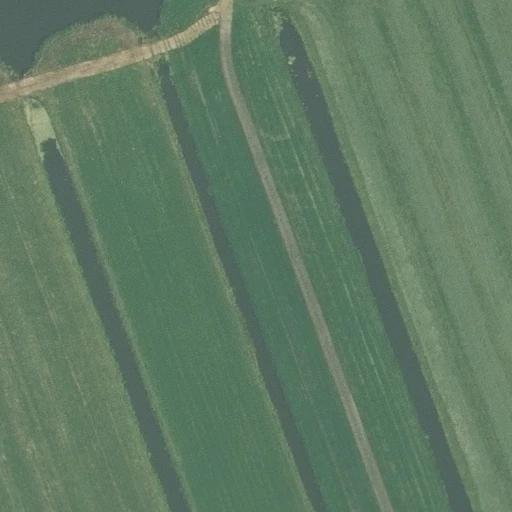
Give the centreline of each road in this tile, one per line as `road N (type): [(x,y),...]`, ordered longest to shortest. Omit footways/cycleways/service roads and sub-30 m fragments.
road 1 (track): [(389,511),(228,66),(225,0)]
road 2 (track): [(225,7),(163,46),(0,93)]
